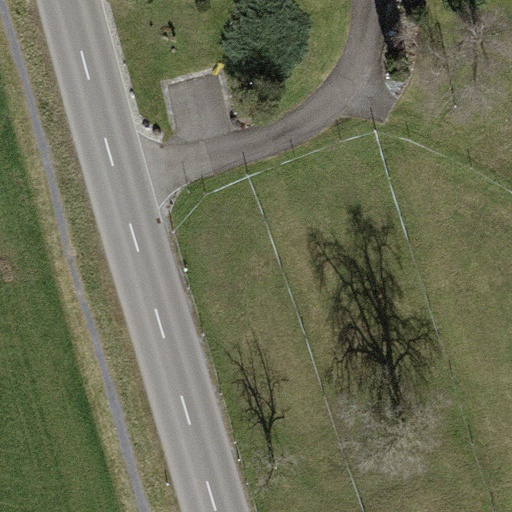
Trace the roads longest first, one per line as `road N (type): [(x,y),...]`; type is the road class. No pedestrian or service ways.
road 1 (secondary): [(68,0),(216,511)]
road 2 (unknown): [(144,511),(4,0)]
